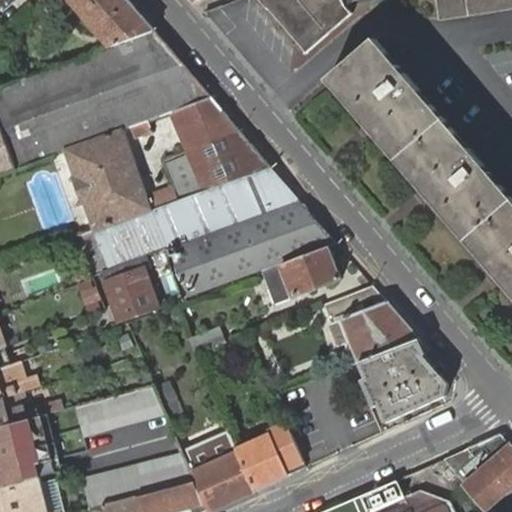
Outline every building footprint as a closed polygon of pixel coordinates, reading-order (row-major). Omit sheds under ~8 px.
[(76,6),(70,0),(51,0),(65,15),(76,6)] [(155,31),(128,0),(70,0),(76,6),(111,46),(155,31)] [(260,0),(269,10),(270,9),(308,53),(353,13),(346,5),(342,0),(260,0)] [(511,9),(511,0),(436,0),(439,21),(511,9)] [(111,46),(0,87),(0,125),(16,169),(54,156),(54,154),(65,150),(123,129),(131,126),(148,120),(173,111),(212,97),(155,31),(111,46)] [(397,160),(446,119),(376,38),(328,79),(397,160)] [(240,130),(212,97),(173,111),(189,151),(240,130)] [(397,160),(467,240),(511,201),(511,196),(446,119),(397,160)] [(148,120),(131,126),(135,137),(152,131),(148,120)] [(0,174),(16,169),(0,125),(0,174)] [(123,129),(65,150),(94,230),(177,201),(177,200),(173,190),(149,199),(123,129)] [(272,168),(240,130),(189,151),(164,161),(179,200),(272,168)] [(177,201),(94,230),(80,235),(94,276),(191,239),(192,242),(301,201),(272,168),(179,200),(177,200),(177,201)] [(336,241),(301,201),(192,242),(169,250),(187,302),(251,278),(250,275),(336,241)] [(511,201),(467,240),(511,292),(511,201)] [(343,279),(331,247),(264,272),(272,291),(291,284),(296,297),(343,279)] [(142,262),(104,276),(121,323),(159,309),(142,262)] [(81,311),(97,309),(92,280),(77,283),(81,311)] [(360,362),(417,339),(387,302),(374,286),(325,305),(332,324),(344,319),(360,362)] [(221,328),(190,340),(197,355),(227,344),(221,328)] [(126,352),(135,349),(128,330),(119,333),(126,352)] [(425,353),(417,339),(360,362),(367,378),(363,380),(375,408),(379,406),(387,423),(446,396),(449,384),(424,355),(425,353)] [(0,369),(13,365),(6,347),(0,349),(0,369)] [(27,378),(22,362),(13,364),(19,381),(27,378)] [(13,364),(13,365),(0,369),(0,399),(4,398),(22,393),(22,392),(40,387),(37,375),(27,378),(19,381),(13,364)] [(84,435),(166,414),(154,385),(76,407),(84,435)] [(4,398),(0,399),(0,427),(40,417),(43,416),(63,410),(61,402),(37,409),(27,412),(25,404),(22,393),(4,398)] [(40,417),(0,427),(0,486),(6,485),(3,473),(16,470),(19,482),(41,477),(39,471),(42,470),(45,465),(44,463),(54,460),(52,452),(39,455),(36,442),(48,438),(48,437),(35,440),(31,426),(44,423),(43,416),(40,417)] [(239,453),(255,490),(306,467),(289,428),(285,430),(242,449),(238,450),(239,453)] [(511,445),(502,434),(470,447),(481,461),(485,468),(511,445)] [(511,485),(511,445),(485,468),(466,484),(486,508),(511,485)] [(481,461),(470,447),(444,458),(424,468),(425,470),(446,460),(450,465),(456,472),(461,478),(481,461)] [(195,482),(208,511),(255,490),(239,453),(192,474),(195,482)] [(103,505),(138,496),(195,482),(192,474),(183,454),(84,480),(85,483),(87,494),(90,509),(103,505)] [(485,468),(481,461),(461,478),(466,484),(485,468)] [(456,472),(450,465),(442,472),(448,479),(456,472)] [(6,485),(0,486),(0,511),(49,511),(41,477),(19,482),(6,485)] [(141,511),(169,511),(188,507),(190,511),(204,511),(208,511),(195,482),(138,496),(141,511)] [(422,491),(403,499),(408,511),(457,511),(452,502),(422,491)] [(141,511),(138,496),(103,505),(104,511),(141,511)] [(408,511),(403,499),(372,511),(408,511)]
